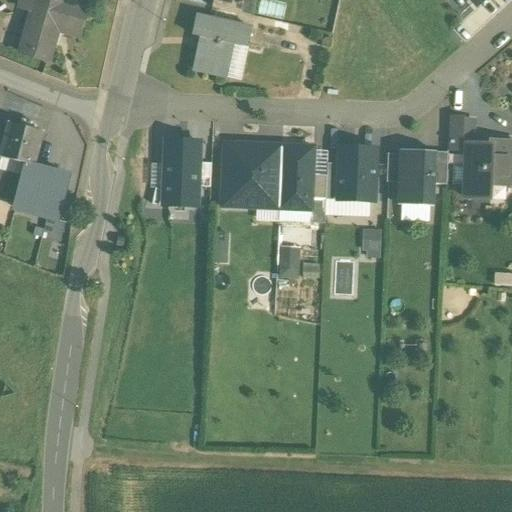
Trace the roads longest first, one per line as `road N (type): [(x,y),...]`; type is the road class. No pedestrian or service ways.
road 1 (track): [(54,451),(134,465),(511,485)]
road 2 (residential): [(511,26),(394,118),(117,98)]
road 3 (tertiary): [(52,511),(74,291),(97,221),(107,119)]
